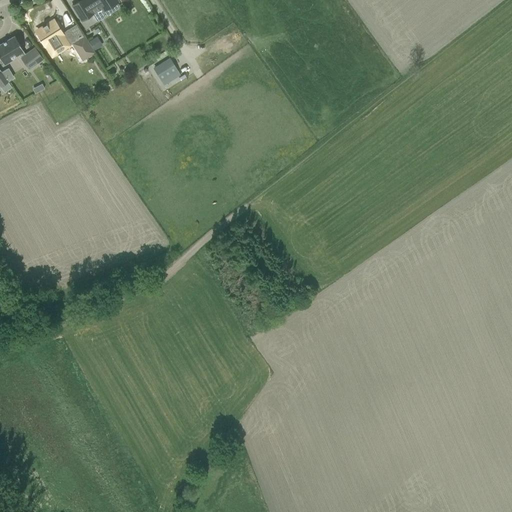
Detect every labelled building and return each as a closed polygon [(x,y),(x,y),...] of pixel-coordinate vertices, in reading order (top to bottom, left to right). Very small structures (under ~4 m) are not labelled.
[(84,0),(85,0),(84,0),(81,0),(72,6),(81,21),(93,13),(101,8),(103,11),(118,2),(116,0),(84,0)] [(69,46),(54,20),(46,25),(47,26),(36,33),(38,35),(37,36),(40,42),(41,41),(45,47),(45,46),(52,57),(69,46)] [(20,58),(28,69),(43,59),(35,48),(25,54),(23,52),(23,51),(14,36),(0,44),(0,58),(4,65),(12,60),(11,59),(18,54),(21,58),(20,58)] [(76,41),(87,58),(94,53),(93,50),(88,43),(84,36),(76,41)] [(94,39),(88,43),(93,50),(99,47),(94,39)] [(153,70),(160,80),(170,74),(163,64),(153,70)] [(0,86),(1,87),(4,92),(12,87),(8,82),(1,72),(0,70),(0,86)]
